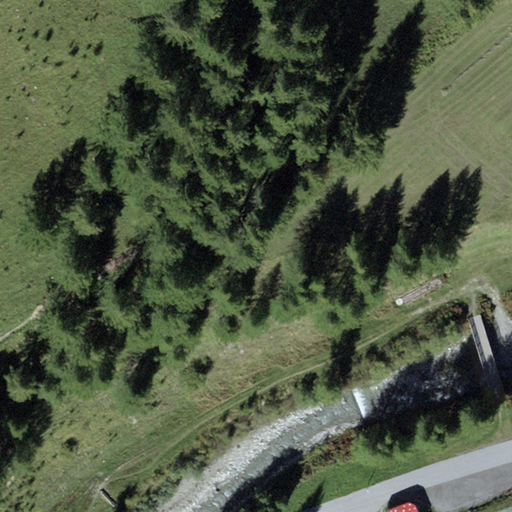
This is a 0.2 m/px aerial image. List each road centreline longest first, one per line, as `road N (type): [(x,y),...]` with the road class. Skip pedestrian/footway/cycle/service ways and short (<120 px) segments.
road 1 (unclassified): [(325,506),(511,439)]
road 2 (track): [(484,449),(497,406),(466,295)]
